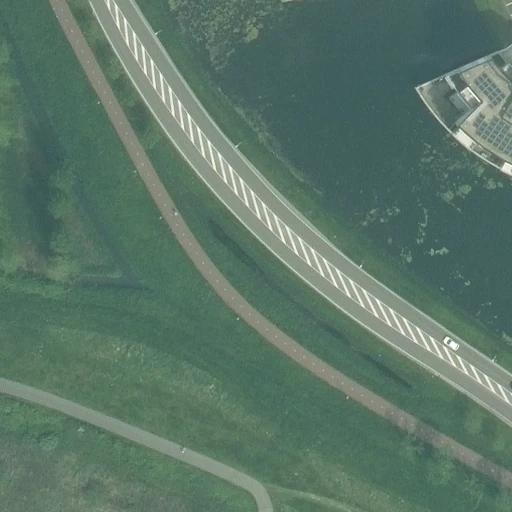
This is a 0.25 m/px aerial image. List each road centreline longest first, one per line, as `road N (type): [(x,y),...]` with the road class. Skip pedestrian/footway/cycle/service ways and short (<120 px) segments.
road 1 (primary): [(62,0),(141,125),(212,202),(313,284),(511,419)]
road 2 (primary): [(511,384),(256,202),(142,74),(100,0)]
